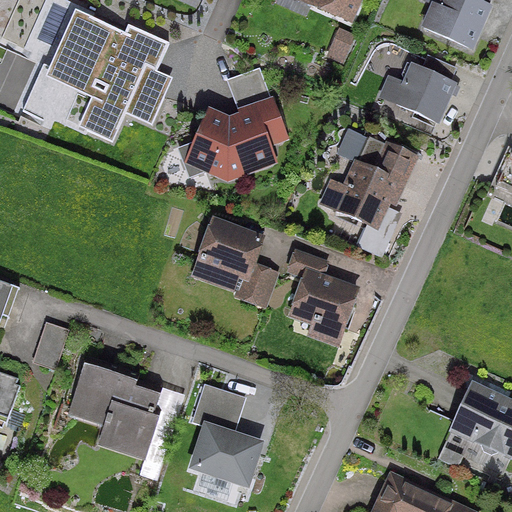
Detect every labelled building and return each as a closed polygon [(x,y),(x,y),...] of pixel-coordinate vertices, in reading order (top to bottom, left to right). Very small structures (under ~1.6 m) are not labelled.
[(312,0),(310,6),(348,22),(357,0),(312,0)] [(422,30),(468,50),(486,9),(472,3),(473,0),(441,0),(436,12),(428,15),(422,30)] [(124,37),(73,16),(46,79),(93,99),(80,128),(112,142),(124,115),(149,126),(169,80),(153,73),(164,46),(127,30),(124,37)] [(350,39),(338,34),(328,57),(340,62),(350,39)] [(394,107),(435,125),(452,87),(405,66),(400,78),(404,86),(394,107)] [(269,104),(257,72),(226,84),(241,122),(227,127),(209,119),(197,145),(178,152),(188,178),(207,171),(226,179),(269,163),(263,148),(283,140),(269,104)] [(321,207),(373,230),(394,184),(401,187),(413,160),(386,147),(374,174),(356,166),(344,191),(331,185),(321,207)] [(250,269),(260,242),(211,225),(198,263),(242,279),(236,298),(263,308),(274,277),(250,269)] [(294,255),(287,274),(303,280),(290,317),(319,327),(320,324),(341,331),(354,294),(319,281),(325,266),(294,255)] [(0,318),(11,288),(0,284),(0,421),(6,423),(18,389),(14,388),(16,382),(0,376),(0,318)] [(30,366),(54,373),(67,333),(44,325),(30,366)] [(150,419),(157,398),(140,392),(140,388),(139,386),(136,383),(131,383),(128,385),(127,387),(119,384),(120,379),(83,367),(75,392),(81,394),(75,412),(125,428),(119,447),(145,456),(156,421),(150,419)] [(511,450),(511,407),(471,389),(454,426),(472,434),(469,440),(478,444),(482,454),(489,457),(499,454),(509,458),(511,450)] [(259,446),(203,428),(189,471),(245,489),(259,446)] [(456,511),(391,482),(376,511),(375,511),(373,511),(372,511),(456,511)]
